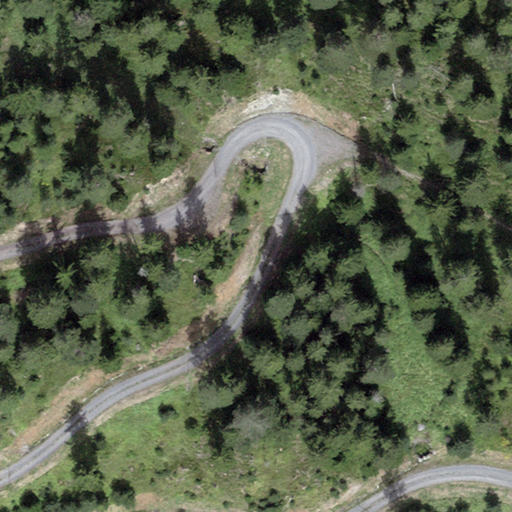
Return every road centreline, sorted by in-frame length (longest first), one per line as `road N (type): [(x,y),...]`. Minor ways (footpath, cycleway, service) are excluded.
road 1 (track): [(307,150),(305,175),(251,295),(206,352),(102,400),(0,477)]
road 2 (track): [(0,250),(160,222),(198,198),(241,140),(269,129),(295,136),(307,150)]
road 3 (track): [(357,511),(411,481),(468,472),(511,482)]
